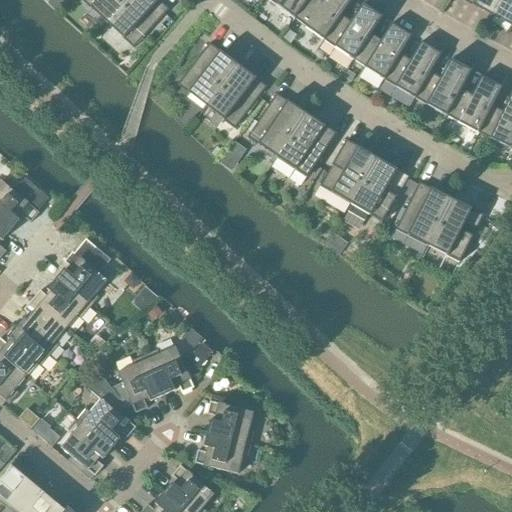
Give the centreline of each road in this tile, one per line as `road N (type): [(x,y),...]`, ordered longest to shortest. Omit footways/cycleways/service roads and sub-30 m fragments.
road 1 (residential): [(511,184),(500,198),(290,63),(210,0)]
road 2 (residential): [(357,511),(511,311)]
road 3 (residential): [(104,507),(0,421)]
road 4 (residential): [(104,507),(190,405)]
road 5 (residential): [(406,0),(511,64)]
